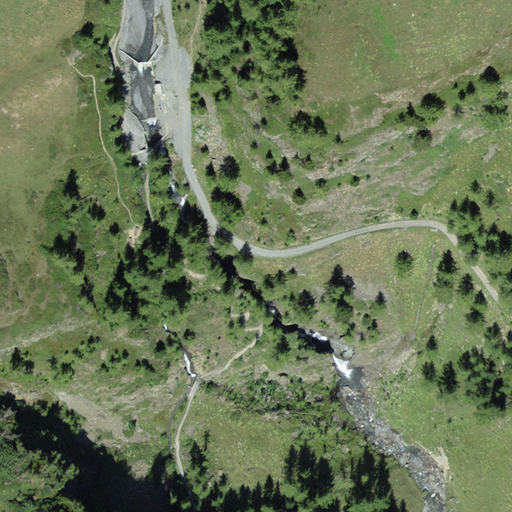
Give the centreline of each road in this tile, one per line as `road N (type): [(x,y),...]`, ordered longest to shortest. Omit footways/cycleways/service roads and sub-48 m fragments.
road 1 (track): [(185,125),(191,178),(211,223),(235,242),(292,251),(384,225),(437,226),(509,310)]
road 2 (track): [(185,125),(168,0)]
